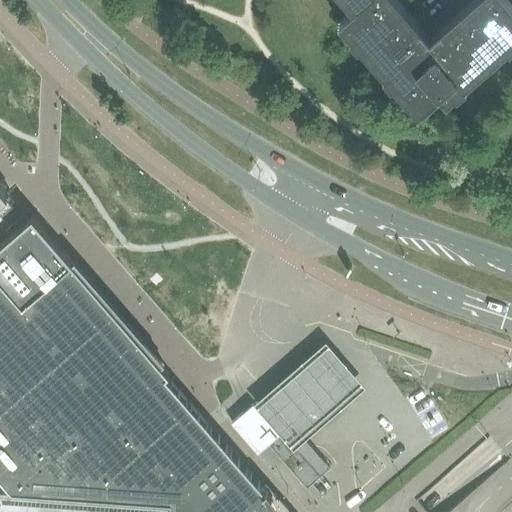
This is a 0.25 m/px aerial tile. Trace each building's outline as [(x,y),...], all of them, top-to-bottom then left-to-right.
[(338,21),(418,113),(440,94),(447,101),(511,44),(511,2),(510,0),(472,0),(431,36),(398,0),(346,0),(353,8),(338,21)] [(0,196),(9,189),(0,178),(0,196)] [(206,420),(167,375),(170,373),(33,216),(0,244),(0,485),(80,491),(199,499),(163,457),(180,442),(189,435),(206,420)] [(326,339),(254,403),(294,448),(366,384),(326,339)] [(511,511),(511,502),(499,511),(511,511)]
